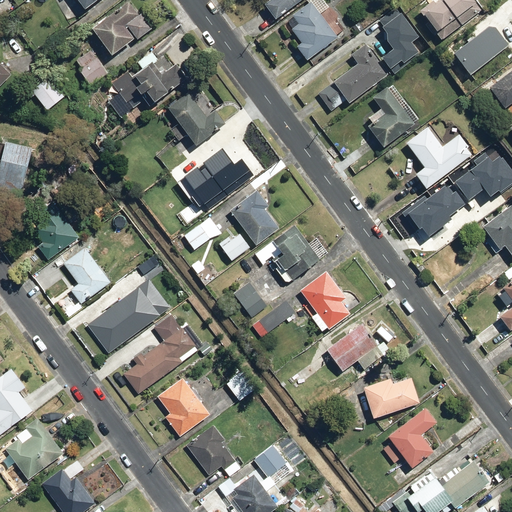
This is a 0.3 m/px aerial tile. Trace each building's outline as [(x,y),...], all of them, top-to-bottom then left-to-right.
[(75,0),(84,11),(98,0),(75,0)] [(274,20),(301,0),(271,0),(263,6),(274,20)] [(307,62),(338,38),(309,0),(307,2),(308,3),(291,17),(292,18),(285,23),(301,44),(296,48),(307,62)] [(440,41),(481,10),(472,0),(439,0),(434,4),(432,0),(418,11),(440,41)] [(129,1),(90,30),(111,57),(135,40),(136,42),(151,31),(129,1)] [(427,48),(401,8),(379,21),(394,45),(380,54),(387,66),(402,57),(405,62),(427,48)] [(508,47),(492,24),(452,52),(468,75),(508,47)] [(347,104),(387,75),(364,44),(350,54),(357,64),(317,94),(330,111),(345,100),(347,104)] [(187,81),(164,50),(155,56),(152,53),(135,65),(139,70),(132,75),(128,69),(111,82),(119,93),(109,100),(121,117),(147,98),(153,106),(187,81)] [(107,75),(90,51),(72,63),(89,87),(107,75)] [(0,86),(11,75),(0,64),(0,86)] [(511,103),(511,68),(488,89),(504,110),(511,103)] [(50,77),(31,91),(46,112),(65,98),(50,77)] [(381,149),(418,119),(390,83),(371,98),(380,109),(368,118),(372,123),(365,128),(381,149)] [(190,92),(167,108),(194,146),(224,125),(214,110),(207,115),(202,107),(208,103),(204,98),(198,103),(190,92)] [(424,189),(471,154),(466,148),(469,146),(459,132),(441,146),(428,127),(405,144),(423,168),(414,175),(424,189)] [(32,147),(4,141),(0,158),(0,187),(22,193),(32,147)] [(190,168),(199,196),(246,181),(237,153),(190,168)] [(457,173),(420,198),(435,219),(427,225),(438,241),(475,214),(464,200),(470,196),(464,188),(467,186),(457,173)] [(256,190),(229,211),(256,246),(280,227),(265,207),(268,205),(256,190)] [(511,243),(511,214),(506,207),(476,229),(494,253),(501,248),(503,251),(511,243)] [(78,239),(58,209),(29,228),(38,243),(35,245),(45,261),(78,239)] [(219,231),(208,217),(183,237),(193,251),(219,231)] [(319,259),(297,229),(286,236),(283,233),(253,255),(260,265),(267,260),(285,284),(319,259)] [(108,282),(84,246),(61,261),(76,284),(70,289),(79,302),(108,282)] [(346,297),(326,271),(299,292),(316,314),(310,319),(321,333),(327,328),(328,329),(350,312),(341,301),(346,297)] [(108,354),(168,306),(146,278),(86,326),(108,354)] [(511,278),(501,288),(511,301),(511,304),(498,316),(509,331),(511,328),(511,278)] [(247,281),(233,294),(251,316),(265,303),(247,281)] [(261,339),(294,312),(284,299),(251,326),(261,339)] [(179,327),(169,314),(152,327),(162,341),(142,356),(140,353),(132,359),(136,364),(122,374),(137,394),(200,346),(183,324),(179,327)] [(400,343),(383,319),(373,327),(379,334),(375,337),(387,353),(400,343)] [(383,352),(361,324),(325,351),(340,371),(356,360),(362,368),(383,352)] [(256,386),(242,369),(224,384),(239,401),(256,386)] [(31,412),(3,373),(0,374),(0,416),(8,428),(31,412)] [(389,378),(361,386),(371,419),(419,404),(410,377),(391,383),(389,378)] [(209,414),(181,378),(155,397),(168,414),(163,418),(177,437),(209,414)] [(436,424),(425,407),(386,436),(410,469),(433,452),(421,436),(436,424)] [(26,480),(62,452),(36,418),(23,428),(29,435),(19,443),(16,439),(2,449),(26,480)] [(213,426),(186,446),(208,475),(219,467),(226,477),(239,468),(220,444),(224,441),(213,426)] [(270,444),(252,459),(265,476),(283,462),(270,444)] [(453,510),(488,481),(469,458),(457,468),(456,466),(440,479),(442,482),(439,484),(428,471),(408,488),(412,492),(404,499),(412,509),(417,505),(422,511),(447,511),(452,509),(453,510)] [(62,469),(40,485),(60,511),(82,511),(93,504),(73,477),(70,479),(62,469)] [(259,482),(251,473),(231,489),(236,495),(233,498),(243,511),(270,511),(277,507),(275,504),(283,497),(267,476),(259,482)]
